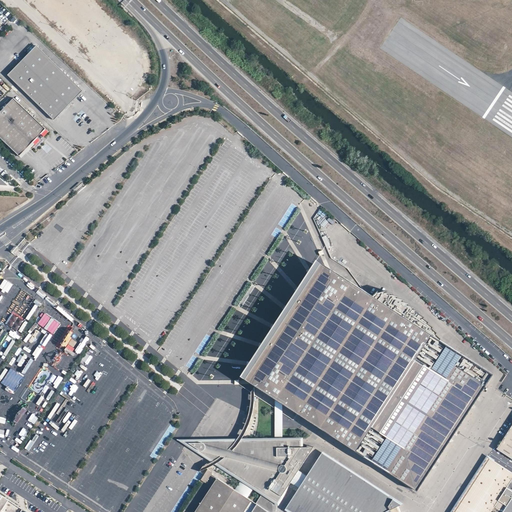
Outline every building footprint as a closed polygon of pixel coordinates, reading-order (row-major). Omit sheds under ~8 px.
[(42,51),(36,45),(8,75),(14,80),(55,119),(83,90),(42,51)] [(14,99),(0,113),(0,136),(19,155),(45,129),(14,99)] [(19,155),(21,158),(47,131),(45,129),(19,155)] [(0,185),(11,186),(0,175),(0,185)] [(318,223),(320,220),(330,228),(335,222),(321,209),(313,218),(318,223)] [(326,235),(322,237),(326,245),(328,248),(331,246),(326,235)] [(262,382),(322,293),(320,291),(319,289),(319,287),(319,284),(320,282),(322,281),(324,280),(326,279),(328,280),(330,281),(333,275),(371,299),(374,295),(364,288),(327,263),(319,258),(274,326),(241,374),(295,411),(296,410),(298,406),(262,382)] [(414,490),(492,374),(433,333),(429,327),(423,335),(418,332),(425,322),(411,311),(405,319),(403,317),(399,323),(395,320),(404,306),(400,303),(395,301),(386,315),(382,312),(385,307),(383,305),(388,298),(384,297),(375,310),(371,307),(379,296),(375,296),(374,295),(371,299),(333,275),(330,281),(328,280),(326,279),(324,280),(322,281),(320,282),(319,284),(319,287),(319,289),(320,291),(322,293),(262,382),(275,391),(283,396),(298,406),(296,410),(299,412),(301,414),(305,408),(309,411),(305,416),(310,420),(314,415),(318,417),(315,423),(323,428),(326,423),(331,426),(327,431),(344,442),(347,437),(352,440),(349,446),(355,450),(414,490)] [(252,284),(239,305),(242,307),(255,286),(252,284)] [(375,310),(384,297),(383,297),(383,296),(382,297),(382,296),(381,296),(380,296),(379,296),(371,307),(375,310)] [(386,315),(395,301),(391,299),(388,298),(383,305),(385,307),(382,312),(386,315)] [(405,319),(411,311),(410,310),(409,309),(407,308),(406,307),(404,306),(395,320),(399,323),(403,317),(405,319)] [(423,335),(429,327),(427,325),(425,322),(418,332),(423,335)] [(283,396),(275,391),(275,407),(275,442),(283,441),(283,429),(283,413),(283,396)] [(511,425),(497,448),(511,457),(511,425)] [(349,446),(352,440),(347,437),(344,442),(349,446)] [(235,475),(241,466),(246,457),(250,446),(252,442),(253,439),(245,438),(242,438),(239,442),(234,448),(230,452),(226,456),(221,460),(216,464),(214,465),(218,467),(232,476),(233,477),(235,475)] [(214,460),(219,457),(223,454),(227,450),(231,446),(235,441),(179,439),(213,461),(214,460)] [(277,494),(282,494),(291,481),(299,469),(313,448),(301,448),(300,441),(283,441),(275,442),(252,442),(250,446),(246,457),(241,466),(235,475),(240,478),(242,479),(253,486),(263,493),(273,499),(277,494)] [(394,498),(322,452),(318,458),(364,487),(376,494),(390,504),(393,500),(400,505),(403,503),(394,498)] [(474,484),(491,458),(487,456),(453,508),(450,511),(456,511),(458,509),(471,490),(467,487),(471,482),(474,484)] [(376,494),(364,487),(318,458),(308,474),(300,486),(288,505),(298,511),(392,511),(391,510),(397,507),(400,505),(393,500),(390,504),(376,494)] [(502,511),(511,498),(511,489),(507,487),(511,479),(511,472),(491,458),(474,484),(471,482),(467,487),(471,490),(458,509),(456,511),(502,511)] [(213,461),(204,467),(207,469),(214,465),(216,464),(214,460),(213,461)] [(200,479),(205,482),(212,472),(207,469),(200,479)] [(291,481),(300,486),(308,474),(299,469),(291,481)] [(253,486),(242,479),(234,491),(246,498),(253,486)] [(251,511),(256,505),(246,498),(234,491),(227,486),(217,480),(195,511),(251,511)] [(28,511),(0,493),(0,511),(28,511)] [(274,502),(273,499),(263,493),(256,505),(266,511),(275,511),(276,511),(276,508),(275,505),(274,502)] [(273,499),(277,502),(282,495),(282,494),(277,494),(273,499)] [(511,511),(511,498),(502,511),(511,511)]
